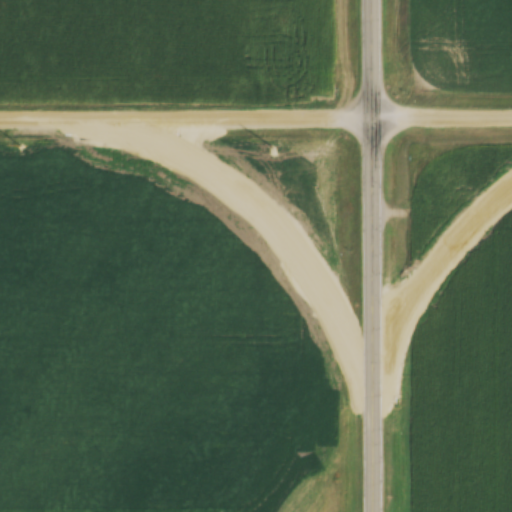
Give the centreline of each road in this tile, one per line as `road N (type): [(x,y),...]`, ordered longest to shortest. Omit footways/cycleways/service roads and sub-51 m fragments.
road 1 (residential): [(0,115),(511,112)]
road 2 (secondary): [(413,511),(414,0)]
